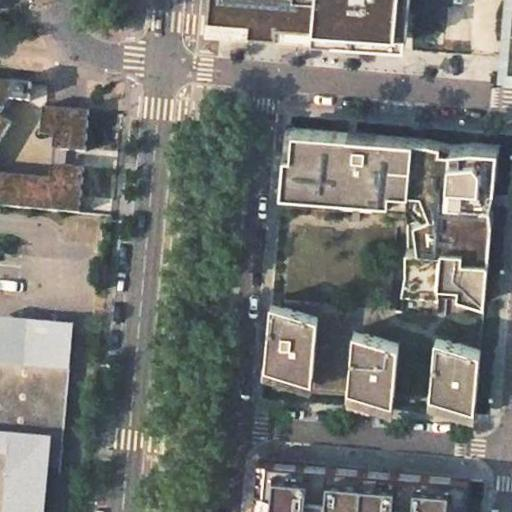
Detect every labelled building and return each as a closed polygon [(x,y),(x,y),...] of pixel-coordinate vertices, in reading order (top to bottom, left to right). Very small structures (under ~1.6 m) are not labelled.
[(363,34),(405,38),(408,0),(210,0),(209,19),(249,23),(248,35),(274,37),(275,27),(332,33),(331,43),(361,46),(363,34)] [(249,23),(209,19),(208,31),(248,35),(249,23)] [(275,27),(274,37),(331,43),(332,33),(275,27)] [(363,34),(361,46),(404,50),(405,38),(363,34)] [(11,99),(31,101),(33,84),(20,83),(6,81),(0,80),(0,205),(81,213),(85,167),(61,165),(59,186),(58,195),(37,194),(38,185),(0,181),(0,144),(14,122),(1,115),(11,99)] [(62,149),(86,151),(90,111),(45,107),(43,127),(64,129),(62,149)] [(351,131),(292,126),(290,151),(286,151),(283,178),(288,179),(288,180),(286,206),(411,217),(408,246),(408,267),(404,287),(402,310),(402,319),(484,326),(491,251),(493,219),(492,206),(483,205),(484,201),(485,183),(497,184),(500,144),(475,142),(452,144),(430,138),(395,135),(391,135),(366,133),(351,131)] [(59,186),(38,185),(37,194),(58,195),(59,186)] [(402,310),(273,299),(267,361),(279,364),(277,388),(361,395),(360,405),(373,407),(391,408),(402,409),(476,416),(484,326),(402,319),(402,310)] [(74,332),(0,324),(0,511),(38,511),(42,463),(62,465),(74,332)] [(367,469),(258,459),(253,511),(467,511),(470,485),(471,478),(367,469)]
